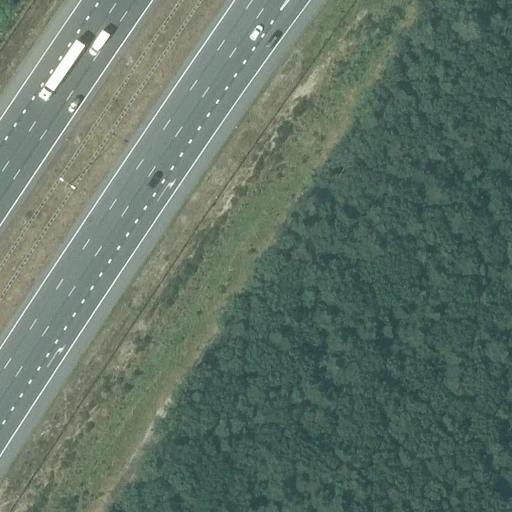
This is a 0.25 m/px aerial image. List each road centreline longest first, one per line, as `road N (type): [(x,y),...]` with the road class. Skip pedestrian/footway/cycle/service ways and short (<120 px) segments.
road 1 (motorway): [(0,388),(203,86)]
road 2 (motorway): [(126,0),(0,186)]
